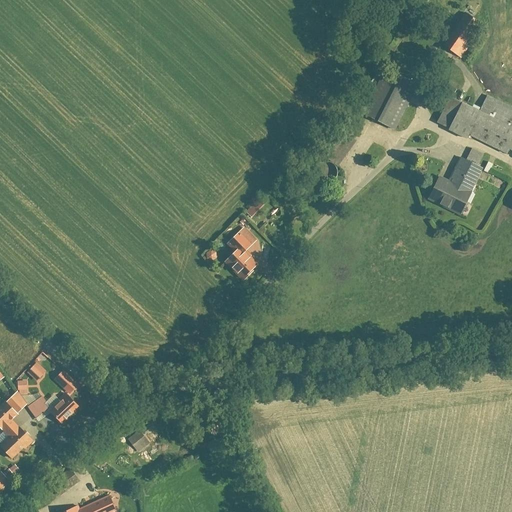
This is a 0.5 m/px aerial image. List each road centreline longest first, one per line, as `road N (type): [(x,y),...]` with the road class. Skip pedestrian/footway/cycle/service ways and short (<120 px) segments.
road 1 (unclassified): [(108,405),(225,379),(511,349)]
road 2 (unclassified): [(0,297),(108,405)]
road 3 (unclassified): [(3,511),(108,405)]
